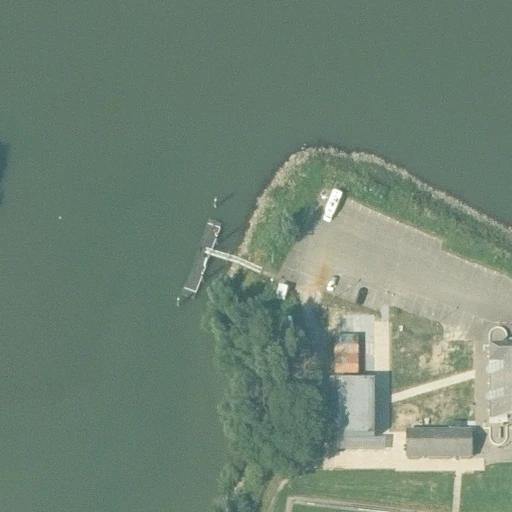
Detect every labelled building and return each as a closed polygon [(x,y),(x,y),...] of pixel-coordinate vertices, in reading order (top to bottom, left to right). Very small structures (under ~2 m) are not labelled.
[(318,208),(345,219),(351,204),(324,193),(318,208)] [(323,318),(366,328),(364,336),(376,339),(381,316),(320,302),(318,309),(325,311),(323,318)] [(511,351),(488,351),(489,424),(511,424),(511,351)] [(375,378),(335,378),(335,434),(375,434),(375,378)] [(406,433),(406,460),(471,460),(471,433),(406,433)]
